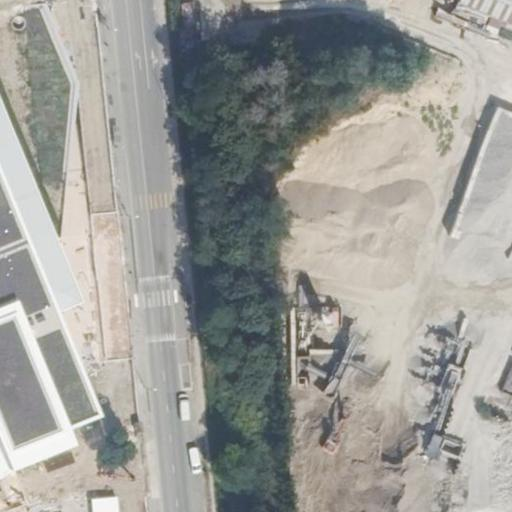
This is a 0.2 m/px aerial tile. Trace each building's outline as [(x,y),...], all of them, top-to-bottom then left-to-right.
[(511,25),(511,0),(455,0),(459,1),(458,2),(511,25)] [(0,366),(1,367),(4,366),(7,366),(10,365),(13,365),(16,363),(19,362),(22,361),(25,359),(27,357),(30,355),(32,353),(34,351),(36,348),(38,345),(40,343),(41,340),(42,337),(43,334),(44,331),(45,327),(45,324),(45,321),(45,318),(45,315),(44,311),(44,308),(43,305),(42,302),(40,300),(39,297),(37,294),(35,291),(33,289),(31,287),(28,285),(25,283),(23,281),(20,280),(17,278),(14,277),(11,276),(8,275),(5,275),(1,275),(0,274),(0,366)] [(497,383),(511,384),(511,356),(498,356),(497,383)] [(82,464),(36,426),(17,450),(63,488),(82,464)] [(430,456),(454,467),(465,444),(440,433),(430,456)]
